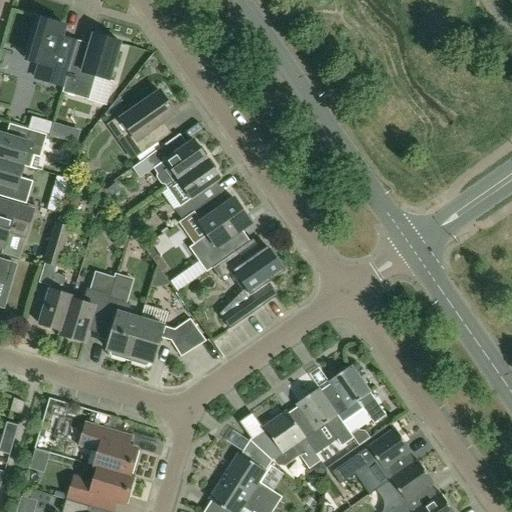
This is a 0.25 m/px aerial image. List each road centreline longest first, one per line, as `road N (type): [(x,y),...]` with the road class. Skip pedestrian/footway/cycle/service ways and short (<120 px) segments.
road 1 (residential): [(346,294),(141,0)]
road 2 (tertiary): [(413,251),(248,0)]
road 3 (residential): [(498,511),(346,294)]
road 4 (residential): [(189,413),(198,397),(346,294)]
road 5 (residential): [(189,413),(0,357)]
road 6 (tertiary): [(511,394),(413,251)]
road 7 (tertiary): [(413,251),(511,179)]
